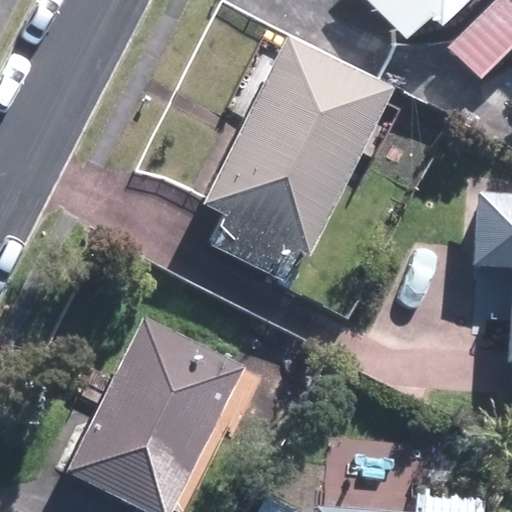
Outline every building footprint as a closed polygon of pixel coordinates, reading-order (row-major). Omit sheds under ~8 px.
[(359,0),(401,42),(430,13),(443,26),(469,0),(359,0)] [(511,4),(508,0),(494,0),(443,46),(475,81),(511,47),(511,4)] [(386,123),(373,117),(385,93),(280,41),(274,55),(257,46),(225,112),(242,120),(201,202),(219,211),(203,243),(291,285),(355,154),(367,160),(386,123)] [(511,192),(473,190),(468,260),(508,262),(501,364),(506,364),(505,391),(511,391),(511,192)] [(164,511),(240,370),(137,315),(58,462),(150,511),(164,511)] [(408,508),(314,502),(313,511),(480,511),(481,499),(409,494),(408,508)]
